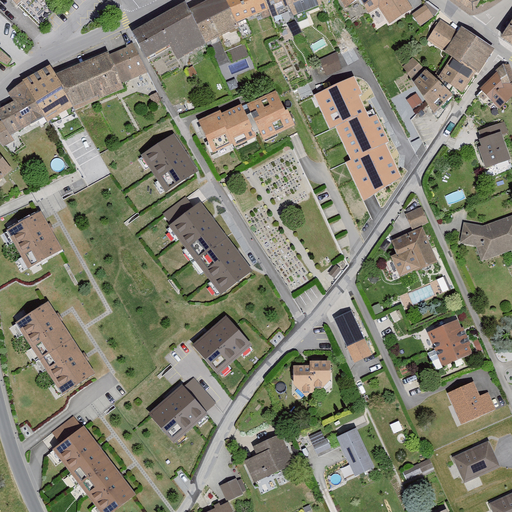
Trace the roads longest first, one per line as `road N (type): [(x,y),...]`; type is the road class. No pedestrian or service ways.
road 1 (residential): [(306,326),(149,67)]
road 2 (residential): [(414,179),(511,400)]
road 3 (residential): [(306,326),(246,395),(183,511)]
road 4 (residential): [(502,50),(414,179)]
road 5 (tertiary): [(0,92),(44,56),(125,21)]
road 6 (residential): [(347,277),(408,404)]
